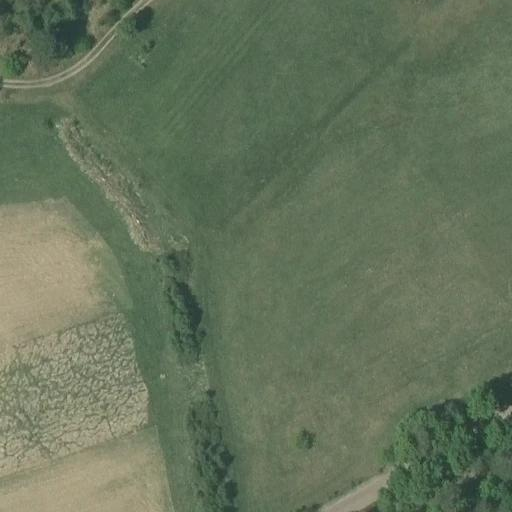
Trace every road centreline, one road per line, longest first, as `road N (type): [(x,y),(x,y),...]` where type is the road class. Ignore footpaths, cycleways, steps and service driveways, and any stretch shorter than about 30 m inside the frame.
road 1 (track): [(332,511),(511,407)]
road 2 (track): [(0,85),(63,77),(144,0)]
